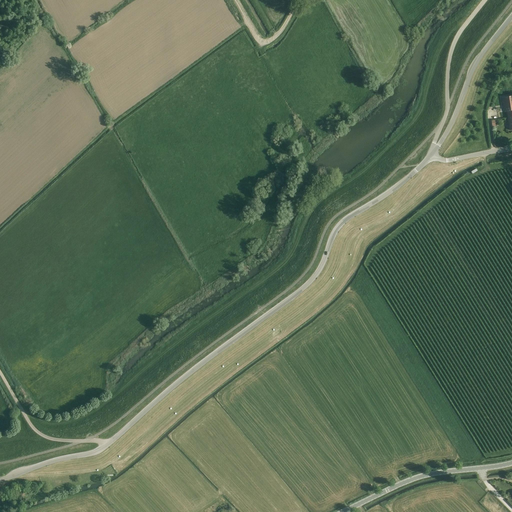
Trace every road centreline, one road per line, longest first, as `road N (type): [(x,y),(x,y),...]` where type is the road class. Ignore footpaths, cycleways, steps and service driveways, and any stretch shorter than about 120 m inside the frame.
road 1 (unclassified): [(430,155),(346,219),(301,288),(169,387),(107,446),(0,478)]
road 2 (tertiary): [(344,511),(428,474),(511,463)]
road 3 (tertiary): [(430,155),(478,58),(511,15)]
road 4 (track): [(434,149),(456,36),(485,0)]
road 5 (track): [(107,446),(38,433),(0,373)]
